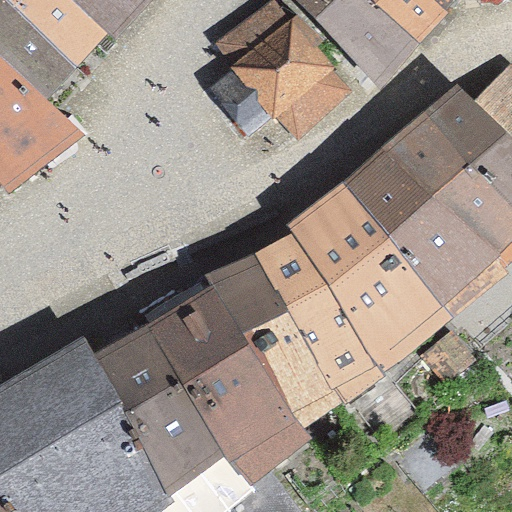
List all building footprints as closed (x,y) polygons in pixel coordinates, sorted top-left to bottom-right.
[(11,0),(0,0),(0,55),(44,98),(77,64),(11,0)] [(82,0),(11,0),(77,64),(112,29),(82,0)] [(143,0),(82,0),(112,29),(114,31),(143,0)] [(377,0),(303,0),(376,78),(416,41),(377,0)] [(377,0),(416,41),(447,12),(440,5),(435,0),(377,0)] [(348,92),(333,74),(328,68),(332,65),(293,19),(289,22),(273,3),(220,48),(236,67),(234,68),(235,70),(211,90),(249,135),(269,118),(273,114),(275,113),(284,123),(296,137),(348,92)] [(76,129),(44,98),(0,55),(0,177),(7,185),(76,129)] [(511,137),(511,70),(479,102),(511,137)] [(511,137),(479,102),(458,81),(425,112),(511,203),(511,137)] [(511,203),(425,112),(389,146),(504,266),(511,258),(511,203)] [(389,146),(342,191),(456,311),(504,266),(389,146)] [(342,191),(295,235),(378,373),(456,311),(342,191)] [(378,373),(295,235),(257,256),(336,396),(378,373)] [(336,396),(257,256),(216,279),(221,288),(295,419),(336,396)] [(295,419),(221,288),(154,326),(227,454),(241,480),(308,442),(295,419)] [(227,454),(154,326),(93,360),(165,488),(227,454)] [(157,511),(173,501),(165,488),(93,360),(83,342),(0,387),(0,499),(7,511),(157,511)]
